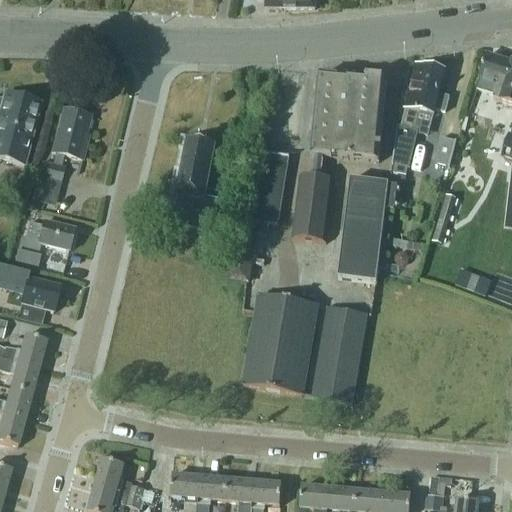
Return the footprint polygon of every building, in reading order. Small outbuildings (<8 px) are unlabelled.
[(265,0),(265,11),(315,11),(315,0),(265,0)] [(493,102),(511,107),(511,65),(486,57),(479,80),(481,80),(478,91),(495,96),(493,102)] [(415,133),(421,110),(434,114),(434,111),(445,114),(448,100),(438,97),(444,75),(440,70),(432,68),(429,70),(417,67),(401,130),(397,129),(394,167),(409,170),(418,134),(415,133)] [(311,157),(379,164),(387,83),(347,79),(347,81),(320,78),(311,157)] [(0,161),(24,168),(40,107),(4,97),(3,101),(0,101),(0,161)] [(83,146),(90,118),(63,112),(52,155),(55,156),(52,168),(42,165),(38,178),(60,184),(64,170),(61,170),(64,158),(82,162),(86,147),(83,146)] [(501,159),(511,162),(511,136),(508,135),(501,159)] [(456,145),(441,141),(434,166),(450,170),(456,145)] [(186,142),(176,197),(179,197),(173,226),(212,233),(218,202),(205,200),(215,147),(207,145),(207,144),(197,142),(197,144),(186,142)] [(250,234),(267,237),(269,226),(278,227),(289,159),(263,155),(250,234)] [(30,173),(22,171),(18,188),(26,191),(30,173)] [(390,188),(387,212),(394,213),(395,213),(397,193),(403,194),(406,178),(394,176),(391,188),(390,188)] [(292,241),(325,245),(333,182),(300,178),(292,241)] [(338,279),(377,284),(387,212),(390,188),(390,186),(351,181),(338,279)] [(435,236),(445,239),(457,201),(447,197),(435,236)] [(29,226),(22,254),(18,253),(16,264),(36,269),(39,258),(37,258),(40,247),(68,254),(73,232),(43,225),(42,229),(29,226)] [(230,281),(248,284),(254,248),(236,245),(230,281)] [(29,274),(13,270),(0,266),(0,295),(7,298),(8,293),(23,297),(21,308),(52,316),(58,290),(27,282),(29,274)] [(457,289),(483,296),(487,282),(461,275),(457,289)] [(244,388),(303,398),(318,307),(260,297),(244,388)] [(326,308),(311,399),(353,406),(368,315),(326,308)] [(4,351),(1,361),(17,366),(38,371),(45,345),(24,339),(20,354),(4,350),(4,351)] [(0,374),(13,378),(10,392),(31,398),(38,371),(17,366),(1,361),(0,366),(0,374)] [(0,417),(24,424),(31,398),(10,392),(6,406),(0,404),(0,417)] [(0,417),(0,425),(0,426),(0,427),(0,445),(17,450),(24,424),(0,417)] [(103,463),(95,489),(117,495),(128,499),(131,489),(132,487),(120,484),(124,469),(103,463)] [(0,499),(3,500),(10,474),(0,470),(0,499)] [(172,478),(170,500),(185,501),(184,511),(197,511),(198,502),(200,480),(172,478)] [(198,502),(197,511),(208,511),(209,503),(225,505),(227,483),(200,480),(198,502)] [(227,483),(225,505),(239,506),(238,511),(251,511),(254,485),(227,483)] [(254,485),(251,511),(263,511),(264,508),(279,509),(281,487),(254,485)] [(95,489),(88,511),(111,511),(114,503),(126,506),(128,499),(117,495),(95,489)] [(131,489),(128,499),(141,502),(144,493),(131,489)] [(302,489),(300,511),(310,511),(327,511),(329,492),(302,489)] [(327,511),(354,511),(356,494),(329,492),(327,511)] [(356,494),(354,511),(381,511),(383,496),(356,494)] [(383,496),(381,511),(409,511),(411,499),(383,496)] [(427,498),(425,511),(441,511),(443,500),(427,498)] [(126,506),(125,508),(137,511),(138,511),(139,511),(140,507),(142,503),(141,502),(128,499),(126,506)] [(477,511),(478,505),(457,503),(455,511),(477,511)]
